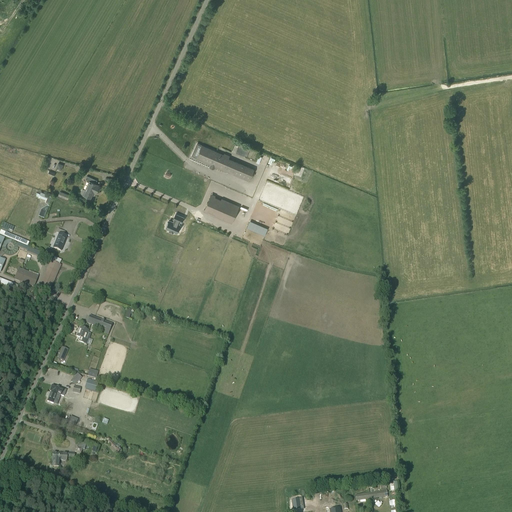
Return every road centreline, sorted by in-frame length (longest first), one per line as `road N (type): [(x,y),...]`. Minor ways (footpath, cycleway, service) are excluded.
road 1 (unclassified): [(206,0),(0,459)]
road 2 (unknown): [(233,154),(262,168),(235,227),(125,180),(65,165)]
